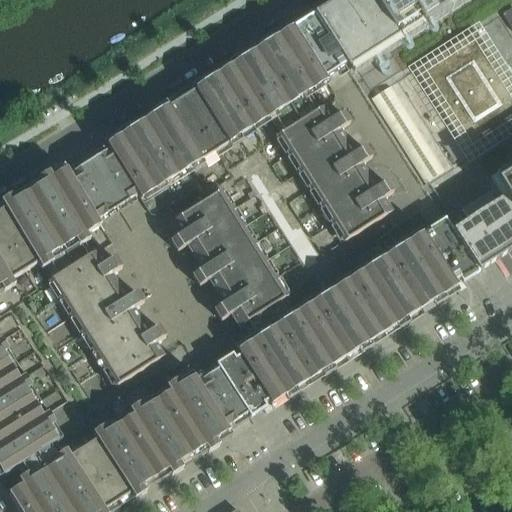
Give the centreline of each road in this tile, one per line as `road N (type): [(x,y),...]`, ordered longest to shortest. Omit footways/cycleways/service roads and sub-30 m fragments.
road 1 (residential): [(197,511),(511,312)]
road 2 (residential): [(0,179),(281,0)]
